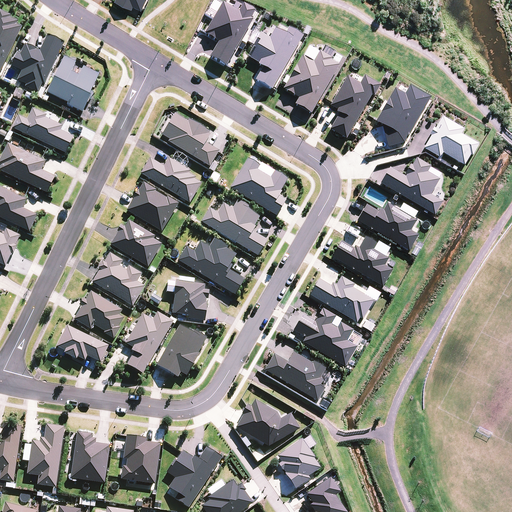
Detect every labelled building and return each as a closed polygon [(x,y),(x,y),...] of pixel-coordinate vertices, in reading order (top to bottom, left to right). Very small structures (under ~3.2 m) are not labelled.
[(141,9),(144,0),(115,0),(131,7),(132,5),(141,9)] [(209,57),(226,66),(253,19),(250,18),(255,10),(243,3),(238,11),(222,2),(204,34),(218,42),(209,57)] [(0,71),(17,34),(21,27),(16,24),(17,21),(9,18),(10,15),(0,10),(0,71)] [(255,79),(271,88),(302,35),(289,27),(285,34),(275,28),(269,37),(260,32),(253,46),(255,47),(249,58),(258,63),(257,64),(262,67),(255,79)] [(44,85),(63,43),(47,35),(39,51),(24,44),(24,45),(19,55),(16,53),(10,66),(21,71),(16,80),(25,85),(24,87),(37,93),(41,84),(44,85)] [(295,104),(310,113),(339,65),(330,60),(332,58),(319,51),(313,62),(302,56),(282,89),(298,98),(295,104)] [(75,62),(64,57),(46,93),(67,103),(66,105),(81,112),(88,98),(90,99),(93,92),(90,91),(98,75),(82,67),(78,76),(70,72),(75,62)] [(330,130),(346,139),(371,95),(373,97),(380,85),(364,76),(359,84),(347,77),(330,106),(337,110),(336,113),(339,115),(330,130)] [(404,143),(430,97),(410,85),(405,94),(395,88),(376,122),(383,126),(382,127),(387,148),(404,143)] [(16,88),(12,97),(20,101),(24,92),(16,88)] [(35,96),(27,92),(24,98),(33,102),(35,96)] [(11,130),(66,155),(74,138),(60,132),(62,127),(50,122),(44,119),(45,116),(32,110),(26,121),(17,117),(11,130)] [(169,140),(167,142),(209,167),(218,151),(205,143),(210,135),(208,134),(209,132),(189,119),(187,122),(174,114),(161,135),(169,140)] [(431,136),(423,149),(439,158),(442,153),(464,166),(470,155),(472,156),(479,145),(461,134),(464,129),(442,117),(435,129),(433,128),(429,135),(431,136)] [(0,167),(0,172),(47,195),(54,178),(41,172),(45,163),(41,161),(7,145),(0,160),(0,166),(0,167)] [(389,168),(380,184),(434,215),(442,202),(430,195),(439,179),(427,172),(430,166),(416,158),(412,165),(410,165),(405,174),(406,175),(405,177),(389,168)] [(146,179),(189,205),(201,185),(193,181),(195,179),(188,175),(189,173),(170,161),(168,160),(163,168),(149,159),(139,175),(146,179)] [(247,159),(229,188),(276,216),(286,200),(278,196),(281,191),(280,191),(287,179),(274,171),(270,178),(256,170),(259,166),(247,159)] [(134,199),(126,212),(160,233),(178,205),(166,198),(166,200),(154,193),(155,192),(143,184),(138,193),(136,192),(132,198),(134,199)] [(0,219),(28,233),(36,217),(22,210),(26,201),(24,200),(0,188),(0,219)] [(209,208),(201,222),(255,255),(257,256),(267,240),(252,231),(255,226),(254,225),(259,217),(249,210),(251,208),(237,200),(232,209),(223,203),(217,213),(209,208)] [(357,221),(409,251),(418,235),(410,231),(416,221),(387,204),(383,210),(380,208),(379,210),(378,212),(366,205),(357,221)] [(109,246),(147,269),(161,246),(152,240),(154,238),(128,222),(124,228),(121,226),(117,233),(109,246)] [(0,265),(4,268),(11,255),(13,255),(16,248),(14,247),(19,237),(6,230),(3,236),(0,234),(0,265)] [(331,257),(382,287),(392,270),(384,265),(388,259),(373,250),(377,243),(365,237),(358,248),(355,246),(353,248),(341,241),(331,257)] [(185,247),(177,261),(234,295),(244,280),(229,270),(232,265),(229,264),(235,255),(226,249),(227,246),(214,238),(208,247),(199,242),(193,251),(185,247)] [(91,284),(132,308),(144,288),(136,283),(141,275),(128,267),(125,271),(118,267),(122,262),(109,254),(103,264),(101,263),(97,270),(99,271),(91,284)] [(309,296),(356,323),(359,318),(362,319),(373,301),(352,288),(354,285),(353,284),(343,278),(341,277),(336,286),(332,284),(330,286),(319,279),(309,296)] [(174,295),(171,314),(187,316),(187,320),(204,322),(206,304),(205,303),(205,299),(207,299),(208,291),(204,290),(205,285),(175,281),(173,295),(174,295)] [(81,308),(73,321),(90,331),(93,326),(104,333),(103,334),(113,340),(120,329),(118,328),(123,319),(118,316),(121,311),(90,293),(85,301),(83,300),(79,307),(81,308)] [(302,343),(344,367),(356,347),(347,341),(353,331),(339,323),(336,328),(331,325),(335,317),(322,309),(314,322),(302,315),(292,331),(305,338),(302,343)] [(126,366),(142,375),(143,374),(173,322),(157,313),(152,321),(142,315),(125,345),(132,349),(130,352),(133,354),(126,366)] [(192,333),(179,325),(156,365),(177,378),(180,373),(186,376),(191,367),(199,354),(197,353),(206,338),(193,330),(192,333)] [(100,364),(108,347),(66,327),(56,348),(64,352),(63,354),(75,360),(77,358),(84,362),(86,357),(100,364)] [(273,355),(264,371),(317,402),(324,389),(319,386),(322,381),(319,379),(325,369),(313,361),(312,363),(293,352),(287,363),(273,355)] [(243,415),(235,428),(268,447),(299,429),(290,414),(280,419),(276,413),(254,400),(250,407),(247,405),(241,414),(243,415)] [(20,433),(21,428),(2,425),(0,444),(0,443),(0,481),(13,483),(20,433)] [(37,486),(55,488),(63,428),(45,426),(44,439),(40,438),(39,442),(31,441),(31,444),(26,475),(38,477),(37,486)] [(91,435),(76,433),(70,479),(104,484),(109,446),(94,444),(95,440),(91,439),(91,435)] [(120,480),(154,485),(159,452),(160,445),(145,443),(146,439),(126,437),(125,439),(122,460),(126,460),(125,468),(122,467),(120,480)] [(314,458),(301,439),(277,457),(281,462),(278,465),(282,471),(283,470),(285,473),(284,474),(295,489),(309,479),(308,477),(320,468),(313,458),(314,458)] [(123,441),(112,440),(112,451),(122,452),(123,441)] [(174,499),(188,508),(222,457),(206,447),(198,459),(194,456),(193,458),(183,451),(181,453),(176,461),(174,460),(166,473),(174,478),(168,488),(178,494),(174,499)] [(346,511),(335,496),(340,492),(330,478),(306,495),(312,504),(310,505),(314,511),(346,511)] [(201,506),(204,511),(240,511),(252,503),(244,491),(245,490),(241,484),(237,486),(232,480),(207,498),(209,500),(201,506)] [(37,511),(5,503),(2,511),(37,511)]
